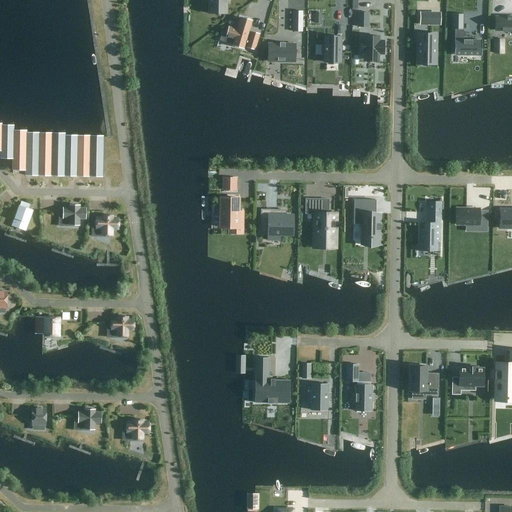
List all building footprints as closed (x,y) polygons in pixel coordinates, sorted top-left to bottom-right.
[(226,0),(208,0),(208,13),(226,13),(226,0)] [(293,31),(301,31),(302,11),(293,11),(293,31)] [(420,24),(439,24),(440,14),(420,14),(420,24)] [(451,29),(463,29),(463,14),(452,14),(451,29)] [(511,17),(495,17),(495,30),(511,30),(511,17)] [(251,21),(240,18),(238,25),(232,24),(231,28),(228,27),(226,36),(234,39),(233,45),(243,48),(243,46),(244,46),(247,46),(247,47),(254,49),(258,34),(251,32),(251,34),(247,33),(251,21)] [(336,34),(320,34),(320,61),(336,61),(336,34)] [(435,58),(435,34),(418,34),(417,58),(435,58)] [(383,54),(383,41),(378,41),(379,36),(364,36),(364,42),(360,42),(360,51),(364,51),(364,57),(378,57),(378,54),(383,54)] [(476,40),(454,39),(454,53),(470,53),(470,56),(481,56),(481,42),(476,42),(476,40)] [(502,53),(503,39),(495,39),(494,53),(502,53)] [(279,44),(268,44),(268,61),(295,61),(295,44),(285,44),(285,42),(279,42),(279,44)] [(235,178),(223,178),(223,190),(235,190),(235,178)] [(238,198),(221,198),(220,225),(237,225),(238,198)] [(305,213),(316,213),(315,242),(333,242),(334,227),(333,226),(334,222),(334,221),(334,213),(328,213),(328,199),(305,199),(305,213)] [(365,201),(353,200),(353,227),(363,227),(362,248),(378,248),(378,212),(365,212),(365,201)] [(427,212),(427,223),(424,223),(424,229),(420,229),(420,228),(419,228),(419,236),(419,247),(425,247),(425,250),(437,250),(437,241),(439,241),(439,242),(440,242),(440,241),(441,222),(441,213),(441,201),(427,201),(427,212)] [(29,205),(21,202),(19,206),(14,218),(15,218),(13,224),(25,228),(27,222),(31,210),(27,209),(29,205)] [(63,208),(59,208),(59,213),(63,213),(63,218),(69,218),(69,224),(78,225),(78,218),(85,218),(85,208),(79,208),(79,205),(69,205),(69,208),(63,208)] [(487,221),(487,211),(479,211),(479,209),(456,208),(456,224),(478,225),(479,221),(487,221)] [(511,209),(499,209),(499,228),(511,228),(511,209)] [(292,234),(293,216),(285,216),(285,212),(280,212),(280,210),(261,210),(260,226),(268,226),(267,233),(292,234)] [(96,219),(92,219),(92,223),(95,223),(95,228),(102,228),(102,235),(111,235),(111,228),(118,229),(118,218),(112,218),(112,216),(102,215),(102,218),(96,218),(96,219)] [(60,316),(43,316),(42,336),(53,337),(60,337),(60,316)] [(111,320),(107,320),(107,325),(111,325),(111,329),(117,329),(117,336),(126,336),(126,329),(133,330),(133,319),(127,319),(127,317),(117,317),(117,319),(111,319),(111,320)] [(494,367),(494,393),(509,393),(509,366),(511,366),(511,358),(497,358),(497,367),(494,367)] [(310,364),(302,363),(301,378),(310,378),(310,364)] [(269,364),(255,364),(254,403),(289,403),(289,380),(269,379),(269,364)] [(425,394),(437,395),(437,374),(426,373),(426,366),(422,366),(422,365),(414,365),(414,366),(410,366),(410,391),(412,391),(424,391),(424,393),(425,394)] [(482,385),(483,369),(459,369),(459,378),(452,378),(452,394),(460,394),(460,385),(482,385)] [(310,392),(306,392),(306,401),(310,401),(310,410),(328,410),(328,384),(311,383),(310,392)] [(372,385),(355,384),(354,393),(350,393),(350,402),(354,402),(354,410),(372,411),(372,385)] [(31,424),(45,424),(45,410),(42,410),(42,408),(36,408),(36,410),(32,409),(32,411),(28,411),(28,419),(32,419),(31,424)] [(78,413),(74,413),(74,417),(78,417),(78,422),(84,422),(84,429),(94,429),(94,423),(100,423),(100,412),(94,412),(94,410),(85,409),(85,412),(78,412),(78,413)] [(126,423),(122,423),(122,427),(126,427),(126,432),(132,432),(132,439),(142,439),(142,433),(148,433),(148,422),(142,422),(142,420),(133,419),(133,422),(126,422),(126,423)] [(257,508),(257,494),(247,494),(247,508),(257,508)]
